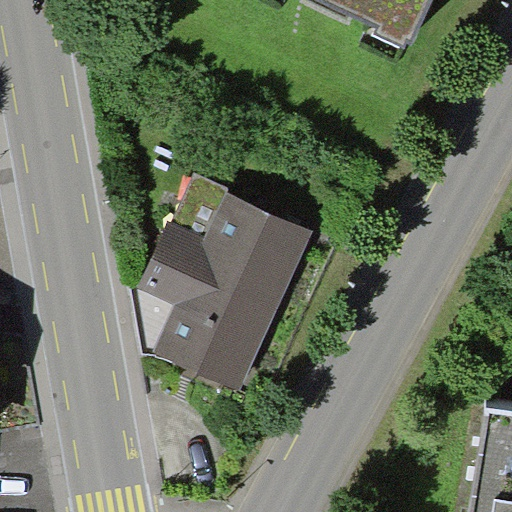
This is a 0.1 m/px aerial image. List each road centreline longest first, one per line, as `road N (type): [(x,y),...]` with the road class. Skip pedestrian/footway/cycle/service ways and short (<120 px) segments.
road 1 (primary): [(112,511),(14,0)]
road 2 (primary): [(511,84),(273,511)]
